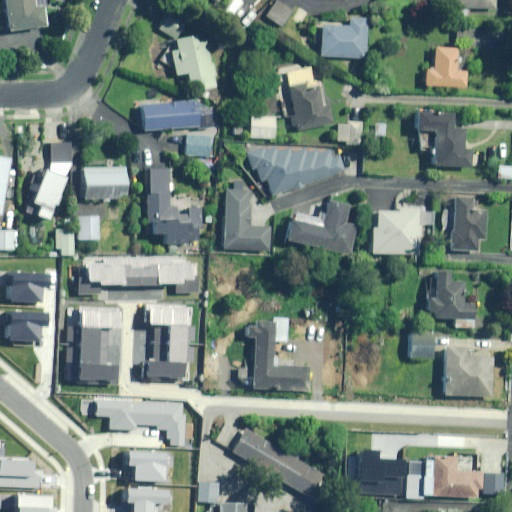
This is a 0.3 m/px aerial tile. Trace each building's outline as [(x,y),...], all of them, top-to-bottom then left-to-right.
[(3,0),(7,31),(47,27),(44,0),(3,0)] [(490,0),(427,0),(427,8),(491,10),(490,0)] [(291,12),(275,1),(263,17),(280,29),(291,12)] [(309,14),(300,10),(294,20),(303,25),(309,14)] [(467,27),(466,14),(451,14),(451,28),(467,27)] [(364,20),(346,19),(346,27),(316,26),(315,57),(362,59),(364,20)] [(214,88),(203,33),(170,40),(172,49),(158,63),(171,68),(172,76),(184,74),(186,86),(198,84),(199,91),(214,88)] [(454,50),(429,48),(428,57),(431,57),(431,71),(423,71),(422,86),(464,89),(465,73),(453,72),(454,50)] [(302,90),(302,84),(285,87),(292,132),(329,126),(326,107),(318,108),(315,88),(302,90)] [(195,129),(193,101),(136,104),(137,132),(195,129)] [(432,112),(414,112),(414,132),(430,132),(430,167),(469,167),(469,151),(461,151),(461,125),(449,125),(449,115),(432,115),(432,112)] [(271,118),(247,117),(245,138),(270,140),(271,118)] [(359,125),(335,124),(334,143),(358,144),(359,125)] [(383,124),(373,124),(373,138),(383,138),(383,124)] [(209,137),(182,136),(181,157),(208,158),(209,137)] [(70,140),(50,141),(50,162),(70,161),(70,140)] [(316,154),(315,151),(305,154),(304,150),(289,154),(287,149),(275,153),(273,145),(242,154),(247,170),(252,169),(256,182),(262,180),(267,197),(343,174),(338,158),(332,160),(329,150),(316,154)] [(167,149),(143,149),(142,215),(146,215),(145,234),(158,234),(158,243),(194,243),(194,229),(198,229),(198,210),(166,209),(167,149)] [(64,175),(44,167),(31,197),(36,199),(32,210),(47,216),(64,175)] [(125,199),(125,167),(82,167),(82,198),(125,199)] [(510,168),(494,167),(494,179),(510,180),(510,168)] [(247,190),(220,190),(219,251),(267,252),(268,228),(246,227),(247,190)] [(468,200),(451,198),(446,251),(474,254),(475,241),(481,241),(484,212),(467,210),(468,200)] [(343,224),(347,208),(327,204),(323,229),(290,222),(286,243),(349,256),(355,227),(343,224)] [(417,256),(418,210),(395,209),(395,213),(373,212),(372,228),(369,228),(368,254),(417,256)] [(96,241),(96,217),(76,217),(76,241),(96,241)] [(70,257),(71,231),(52,230),(51,249),(57,250),(57,256),(70,257)] [(0,231),(0,250),(12,251),(12,247),(15,247),(16,232),(0,231)] [(440,248),(428,249),(429,264),(440,263),(440,248)] [(36,273),(7,271),(6,299),(37,301),(38,285),(44,285),(44,273),(36,273)] [(445,273),(430,272),(429,294),(425,294),(424,319),(451,320),(450,328),(468,329),(470,306),(457,305),(458,284),(445,283),(445,273)] [(102,287),(67,296),(72,316),(60,319),(64,334),(76,331),(87,375),(122,366),(102,287)] [(35,310),(6,308),(4,336),(36,338),(37,322),(42,322),(43,310),(35,310)] [(284,320),(267,319),(267,323),(242,321),(241,338),(246,339),(244,390),(304,393),(305,387),(306,368),(270,366),(272,338),(283,339),(284,320)] [(428,360),(428,348),(404,347),(404,359),(428,360)] [(489,359),(458,357),(459,348),(444,347),(441,396),(487,398),(489,359)] [(326,473),(245,428),(231,451),(312,497),(326,473)] [(418,434),(400,433),(400,443),(417,445),(418,434)] [(392,489),(392,500),(417,501),(417,497),(474,499),(474,489),(478,489),(479,473),(461,473),(452,472),(452,458),(429,457),(429,463),(403,462),(402,489),(392,489)] [(217,485),(195,484),(194,503),(216,504),(217,485)]
